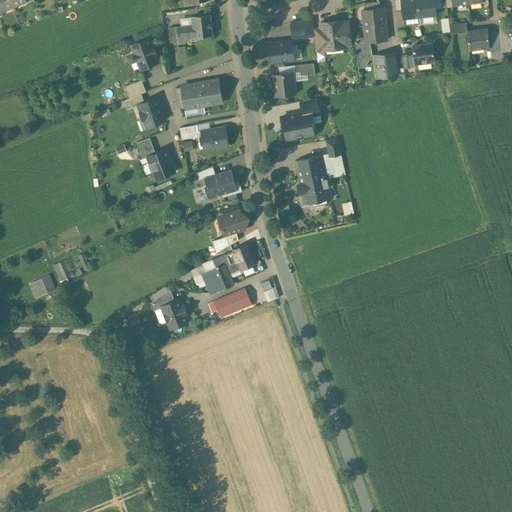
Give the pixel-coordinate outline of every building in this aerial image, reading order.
[(11,0),(0,0),(0,10),(0,12),(14,6),(11,0)] [(417,0),(401,0),(402,8),(403,18),(419,16),(417,0)] [(433,0),(417,0),(419,16),(436,14),(433,0)] [(365,9),(363,9),(364,26),(385,24),(383,7),(380,7),(365,9)] [(193,25),(176,27),(177,42),(195,40),(195,37),(212,35),(210,14),(192,16),(193,25)] [(442,17),(442,31),(450,31),(450,17),(442,17)] [(305,18),(291,22),(292,38),(314,36),(314,28),(313,18),(305,18)] [(341,21),(320,23),(320,27),(323,48),(324,48),(348,46),(351,43),(348,22),(343,23),(341,21)] [(451,22),(451,32),(468,31),(467,22),(451,22)] [(385,24),(364,26),(366,41),(366,42),(370,42),(387,40),(385,24)] [(320,27),(314,28),(314,36),(316,51),(324,51),(324,48),(323,48),(320,27)] [(487,29),(467,32),(469,49),(489,47),(487,35),(487,29)] [(505,29),(500,30),(501,46),(502,51),(509,50),(509,47),(508,48),(505,29)] [(500,31),(492,32),(493,34),(487,35),(489,47),(501,46),(500,31)] [(149,38),(131,45),(135,53),(133,54),(136,60),(137,60),(140,68),(158,62),(155,54),(156,53),(153,46),(152,47),(149,38)] [(291,41),(270,44),(272,62),(294,59),(291,41)] [(366,41),(355,43),(356,50),(371,48),(370,42),(366,42),(366,41)] [(432,43),(412,46),(415,64),(435,62),(432,43)] [(184,46),(176,48),(178,57),(186,56),(184,46)] [(371,48),(356,50),(357,60),(364,60),(364,57),(371,56),(371,48)] [(395,53),(375,55),(377,78),(397,76),(395,53)] [(314,63),(295,65),(296,73),(307,71),(307,76),(315,75),(314,63)] [(292,72),(273,74),(274,84),(275,85),(276,95),(275,95),(276,96),(295,94),(292,72)] [(199,84),(175,88),(177,99),(183,98),(184,107),(185,107),(186,115),(204,112),(203,105),(222,102),(218,78),(199,82),(199,84)] [(141,79),(125,86),(129,98),(141,93),(146,91),(141,79)] [(129,98),(124,100),(128,109),(138,105),(138,104),(144,102),(141,93),(129,98)] [(144,102),(138,104),(138,105),(141,112),(140,112),(143,119),(146,121),(148,126),(165,120),(156,97),(144,102)] [(316,98),(300,101),(302,112),(311,111),(312,115),(319,114),(316,98)] [(302,112),(281,117),(286,140),(289,139),(291,141),(296,140),(297,137),(303,136),(306,138),(311,137),(312,134),(314,134),(312,124),(314,123),(312,115),(311,111),(302,112)] [(197,124),(180,128),(182,139),(201,136),(200,131),(198,131),(197,124)] [(225,126),(200,131),(201,136),(204,150),(229,145),(225,126)] [(149,137),(136,142),(143,158),(148,156),(147,156),(156,153),(149,137)] [(337,137),(325,140),(329,157),(341,154),(337,137)] [(185,149),(194,148),(193,140),(184,141),(185,149)] [(156,153),(147,156),(148,156),(149,161),(150,165),(151,168),(153,171),(156,178),(175,171),(166,149),(156,153)] [(321,154),(295,160),(299,179),(325,173),(321,154)] [(213,166),(196,173),(198,180),(205,178),(215,175),(213,166)] [(215,175),(205,178),(207,185),(203,186),(205,194),(207,193),(208,197),(217,195),(218,198),(242,191),(239,180),(234,182),(231,170),(215,175)] [(325,173),(299,179),(305,203),(331,198),(325,173)] [(239,210),(219,217),(222,227),(221,227),(222,229),(223,229),(225,236),(236,231),(245,228),(244,224),(246,223),(249,217),(243,213),(241,214),(239,210)] [(225,236),(212,240),(215,253),(225,247),(239,239),(236,231),(225,236)] [(248,243),(232,250),(213,258),(213,259),(217,267),(225,264),(229,273),(240,268),(241,269),(256,262),(248,243)] [(62,282),(69,279),(67,273),(73,271),(68,258),(54,263),(62,282)] [(213,259),(202,263),(206,272),(217,267),(213,259)] [(206,272),(203,273),(211,293),(212,293),(237,283),(236,282),(233,283),(231,278),(229,273),(225,264),(217,267),(206,272)] [(240,268),(229,273),(231,278),(243,273),(241,269),(240,268)] [(48,275),(36,280),(43,295),(55,289),(48,275)] [(270,279),(262,282),(269,300),(280,296),(276,285),(273,287),(270,279)] [(244,288),(215,300),(221,315),(251,303),(244,288)] [(170,289),(150,302),(153,311),(162,307),(162,306),(174,300),(170,289)] [(174,300),(162,306),(162,307),(170,328),(187,321),(184,314),(186,313),(183,306),(181,307),(178,299),(174,300)] [(131,333),(127,335),(125,330),(121,332),(130,358),(139,355),(131,333)]
